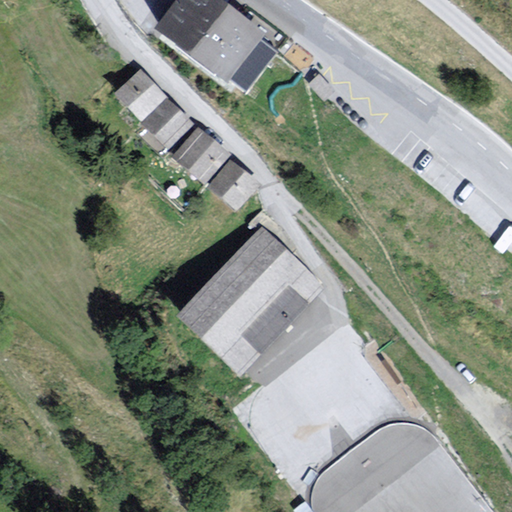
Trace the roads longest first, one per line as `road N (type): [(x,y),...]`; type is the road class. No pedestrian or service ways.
road 1 (residential): [(105,0),(163,88),(248,164),(342,320)]
road 2 (track): [(248,164),(489,418),(511,458)]
road 3 (secondary): [(276,0),(511,173)]
road 4 (track): [(0,365),(48,435),(82,511)]
